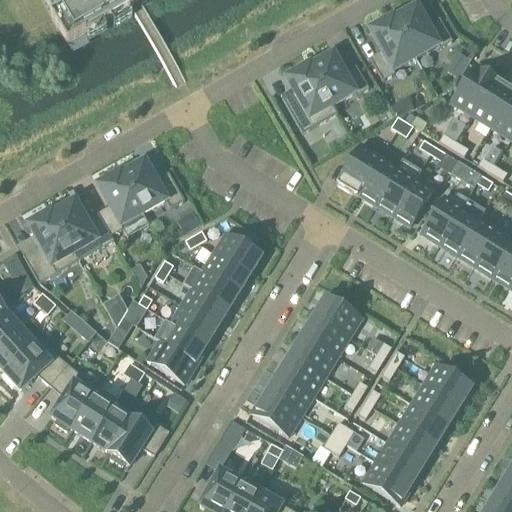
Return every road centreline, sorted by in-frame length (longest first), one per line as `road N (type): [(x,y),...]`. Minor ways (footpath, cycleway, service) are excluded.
road 1 (residential): [(323,225),(148,511)]
road 2 (residential): [(511,342),(323,225)]
road 3 (residential): [(189,109),(380,0)]
road 4 (residential): [(189,109),(0,216)]
road 5 (residential): [(323,225),(215,160),(189,109)]
road 6 (residential): [(511,393),(439,511)]
